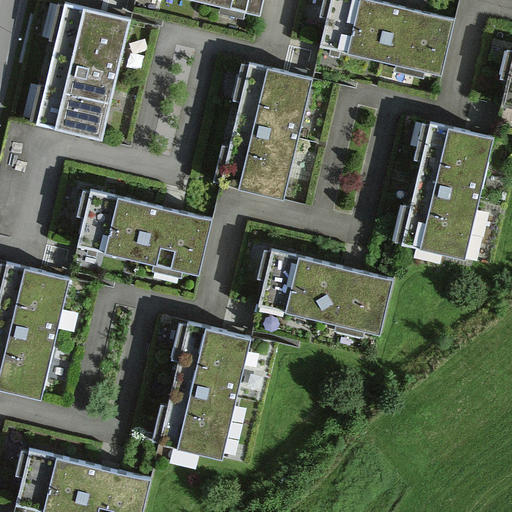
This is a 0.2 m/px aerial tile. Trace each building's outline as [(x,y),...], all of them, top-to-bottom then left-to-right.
[(265,0),(144,0),(144,2),(258,30),(265,0)] [(467,22),(356,0),(324,0),(316,44),(457,72),(467,22)] [(30,131),(108,148),(133,30),(56,13),(30,131)] [(511,69),(503,104),(511,106),(511,69)] [(225,188),(283,200),(306,83),(248,71),(225,188)] [(403,244),(471,259),(498,141),(430,126),(403,244)] [(78,191),(65,252),(197,279),(209,218),(78,191)] [(275,247),(261,303),(375,331),(389,275),(275,247)] [(5,261),(0,283),(0,389),(47,399),(72,275),(5,261)] [(252,335),(182,319),(153,441),(224,458),(252,335)] [(23,442),(9,506),(35,511),(141,511),(151,471),(23,442)]
